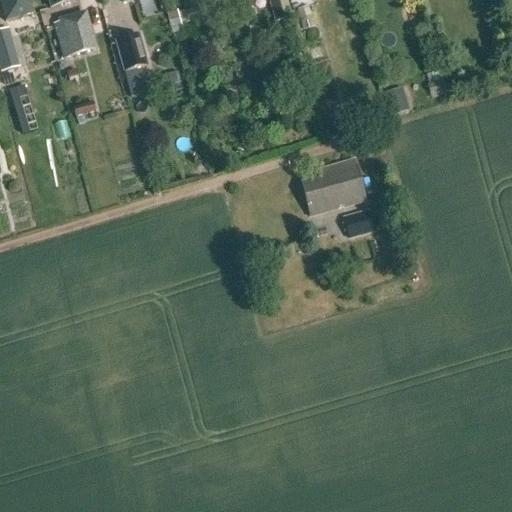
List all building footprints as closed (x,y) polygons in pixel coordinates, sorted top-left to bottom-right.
[(32,15),(27,0),(0,0),(0,2),(6,23),(32,15)] [(77,3),(76,0),(48,0),(51,10),(77,3)] [(268,0),(275,25),(293,20),(287,0),(268,0)] [(308,8),(297,11),(303,33),(314,29),(308,8)] [(177,15),(181,27),(198,22),(195,10),(177,15)] [(63,59),(97,50),(86,12),(58,20),(59,23),(53,25),(63,59)] [(167,15),(175,44),(184,41),(176,13),(167,15)] [(140,69),(148,67),(139,36),(115,42),(124,74),(127,86),(144,82),(140,69)] [(19,68),(16,56),(0,60),(0,71),(0,73),(19,68)] [(66,74),(69,82),(78,79),(76,71),(66,74)] [(2,78),(4,88),(14,85),(12,75),(2,78)] [(426,86),(429,95),(445,91),(443,81),(428,85),(426,86)] [(404,98),(384,104),(388,119),(409,113),(404,98)] [(76,118),(95,113),(92,103),(73,109),(76,118)] [(364,204),(365,204),(354,164),(305,177),(308,188),(303,190),(310,218),(364,203),(364,204)] [(349,239),(372,233),(367,213),(344,219),(349,239)]
